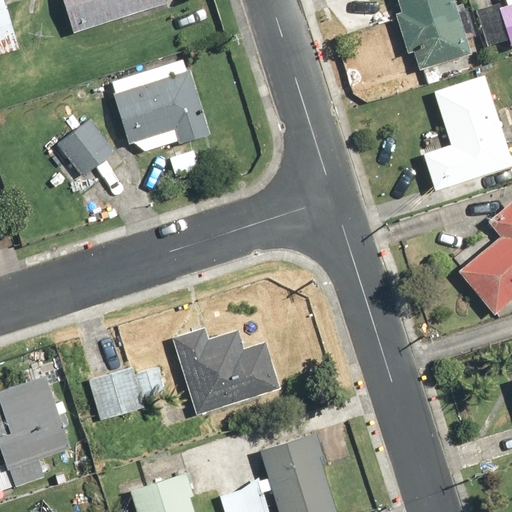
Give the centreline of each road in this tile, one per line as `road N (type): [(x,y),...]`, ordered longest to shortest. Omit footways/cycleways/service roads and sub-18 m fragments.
road 1 (residential): [(331,199),(0,306)]
road 2 (residential): [(331,199),(436,511)]
road 3 (residential): [(268,0),(331,199)]
